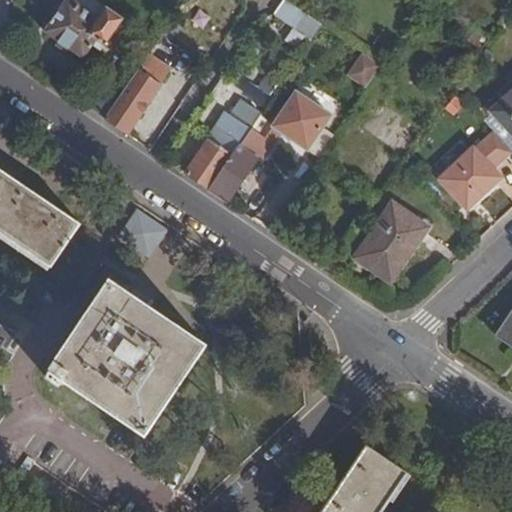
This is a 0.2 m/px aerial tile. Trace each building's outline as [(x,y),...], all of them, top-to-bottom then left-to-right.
[(90,0),(71,0),(70,3),(97,22),(105,10),(90,0)] [(97,22),(70,3),(46,37),(82,63),(92,49),(101,55),(123,22),(105,10),(97,22)] [(311,43),(321,28),(285,3),(274,18),(311,43)] [(156,48),(148,59),(169,74),(177,62),(156,48)] [(344,75),(363,89),(378,67),(360,54),(344,75)] [(120,100),(105,123),(126,137),(169,74),(148,59),(120,100)] [(264,113),(282,85),(268,76),(250,103),(264,113)] [(511,86),(501,96),(507,103),(495,114),(511,133),(511,86)] [(107,91),(91,113),(105,123),(120,100),(107,91)] [(261,116),(241,103),(229,121),(249,134),(261,116)] [(227,118),(218,130),(241,145),(247,137),(249,134),(229,121),(227,118)] [(218,130),(185,177),(208,193),(238,150),(241,145),(218,130)] [(511,154),(491,132),(439,182),(466,212),(499,180),(492,173),(511,154)] [(256,162),(238,150),(208,193),(228,206),(256,162)] [(0,235),(51,270),(81,228),(51,207),(38,199),(0,172),(0,235)] [(38,199),(51,207),(55,201),(42,193),(38,199)] [(426,232),(417,225),(392,208),(354,263),(388,286),(411,253),(426,232)] [(168,232),(136,211),(118,238),(149,259),(168,232)] [(421,220),(417,225),(426,232),(411,253),(416,257),(435,231),(421,220)] [(0,241),(48,274),(51,270),(0,235),(0,241)] [(107,282),(54,362),(154,428),(208,349),(107,282)] [(511,309),(499,328),(511,336),(511,309)] [(0,350),(2,348),(8,352),(19,335),(0,327),(0,350)] [(511,342),(511,336),(499,328),(496,332),(511,342)] [(369,444),(323,511),(382,511),(410,471),(369,444)]
